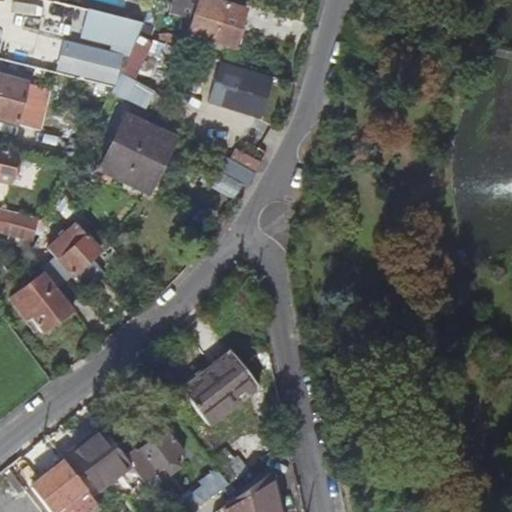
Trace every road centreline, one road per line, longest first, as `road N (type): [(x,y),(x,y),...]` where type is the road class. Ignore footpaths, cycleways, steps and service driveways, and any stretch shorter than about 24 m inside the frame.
road 1 (residential): [(245,229),(128,348),(0,446)]
road 2 (residential): [(245,229),(274,264),(324,511)]
road 3 (residential): [(334,0),(297,131),(245,229)]
